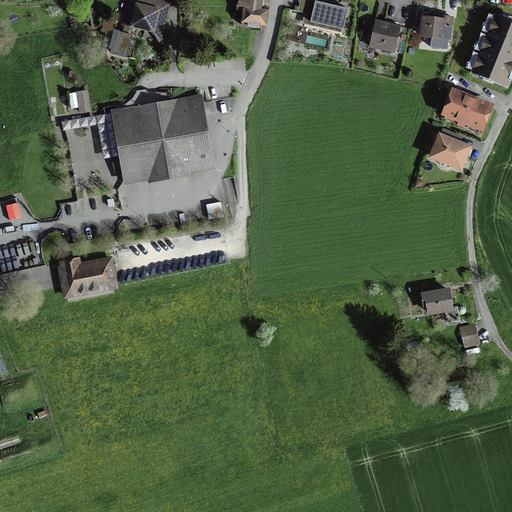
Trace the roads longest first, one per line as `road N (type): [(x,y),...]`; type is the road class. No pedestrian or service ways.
road 1 (residential): [(511,360),(484,319),(469,255),(469,190),(511,102)]
road 2 (residential): [(227,155),(272,37),(276,0)]
